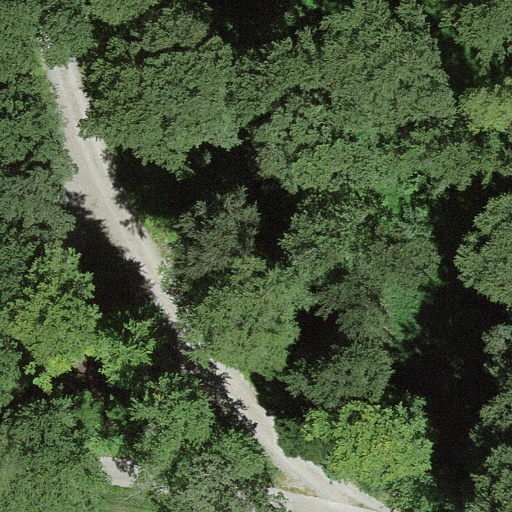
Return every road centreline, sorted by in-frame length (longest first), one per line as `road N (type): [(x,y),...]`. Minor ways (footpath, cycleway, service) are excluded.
road 1 (track): [(41,0),(96,209),(173,331),(370,511)]
road 2 (track): [(180,0),(96,209),(0,339)]
road 3 (track): [(308,511),(182,483),(0,460)]
